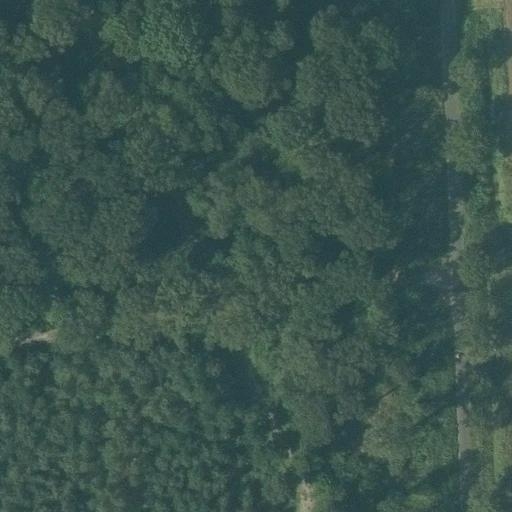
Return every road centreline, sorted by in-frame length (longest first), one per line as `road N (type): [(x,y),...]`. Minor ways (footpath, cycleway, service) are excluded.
road 1 (track): [(69,0),(217,319),(0,354)]
road 2 (unclassified): [(478,511),(455,0)]
road 3 (track): [(309,511),(217,319),(469,278)]
